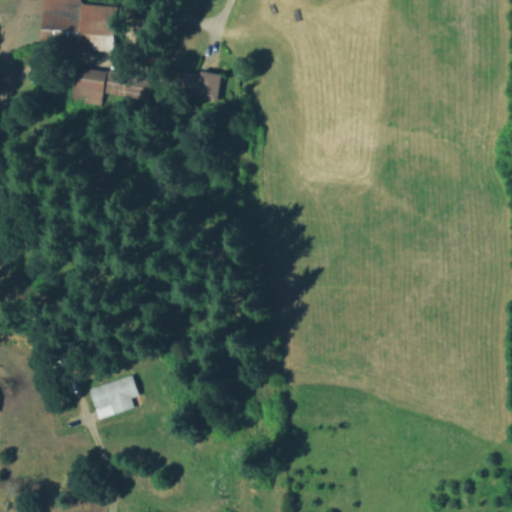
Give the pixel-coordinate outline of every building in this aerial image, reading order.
[(81,0),(80,7),(115,9),(112,53),(76,50),(77,33),(39,30),(40,0),(81,0)] [(68,103),(73,70),(104,75),(98,108),(68,103)] [(148,103),(103,95),(107,73),(152,81),(148,103)] [(197,76),(198,74),(218,76),(214,103),(194,100),(195,96),(178,94),(180,75),(197,76)] [(89,389),(134,374),(141,393),(132,396),(135,404),(99,417),(89,389)]
